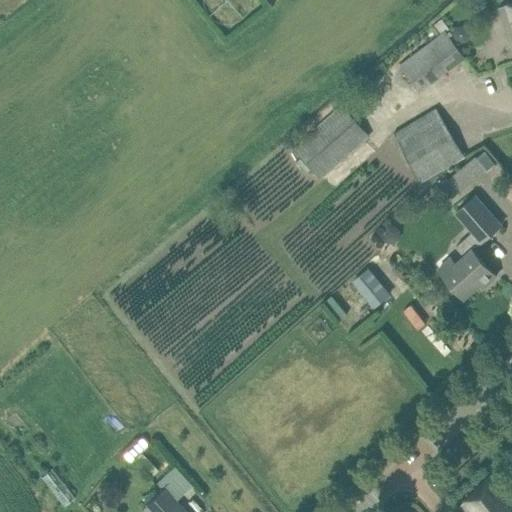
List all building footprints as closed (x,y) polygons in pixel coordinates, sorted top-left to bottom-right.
[(511,41),(511,0),(500,4),(511,41)] [(400,64),(420,92),(465,57),(445,32),(449,29),(441,19),(434,24),(440,33),(400,64)] [(292,146),(321,178),(370,136),(342,103),(292,146)] [(392,133),(420,183),(464,157),(435,107),(392,133)] [(449,181),(458,192),(486,169),(476,158),(449,181)] [(452,257),(438,269),(464,298),(483,281),(486,285),(497,275),(474,249),(501,225),(474,195),(456,211),(474,231),(456,246),(465,256),(456,263),(452,257)] [(353,281),(374,306),(390,293),(369,268),(353,281)] [(174,467),(156,483),(162,489),(174,501),(191,485),(174,467)] [(492,476),(458,506),(462,511),(511,511),(511,499),(511,500),(502,490),(503,489),(492,476)] [(183,511),(174,501),(162,489),(144,506),(150,511),(183,511)]
